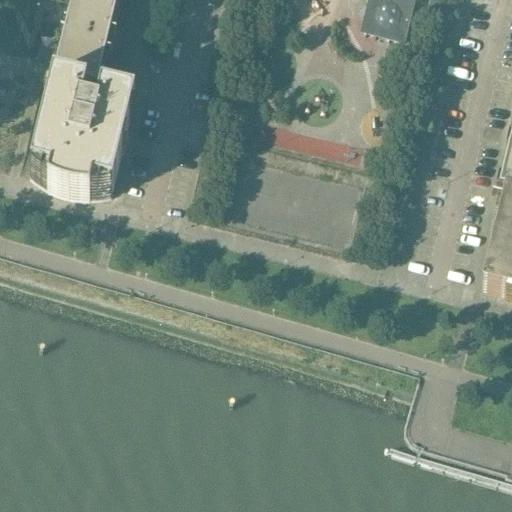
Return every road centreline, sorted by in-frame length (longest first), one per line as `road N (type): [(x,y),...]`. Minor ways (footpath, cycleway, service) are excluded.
road 1 (unclassified): [(439,284),(511,0)]
road 2 (residential): [(183,94),(149,228)]
road 3 (residential): [(146,0),(137,71),(183,94)]
